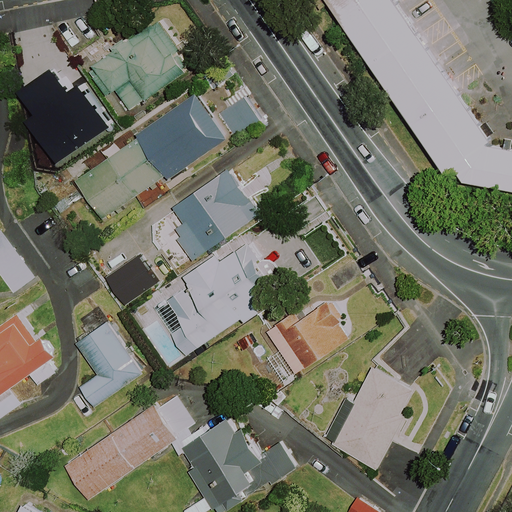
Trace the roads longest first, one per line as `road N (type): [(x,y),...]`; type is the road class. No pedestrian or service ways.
road 1 (secondary): [(249,0),(420,239),(477,273),(511,280)]
road 2 (unknown): [(185,390),(226,391),(264,406),(413,511)]
road 3 (secondary): [(443,511),(511,362)]
